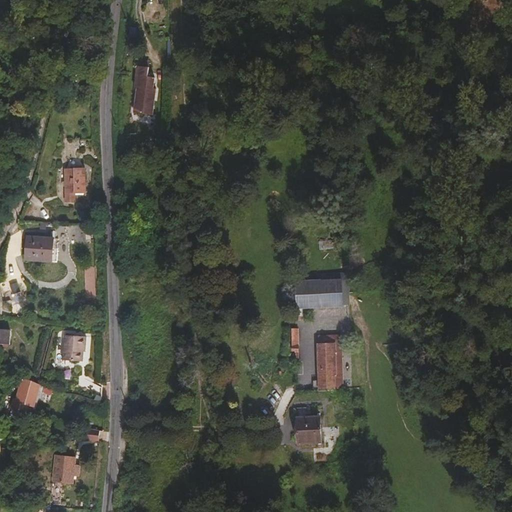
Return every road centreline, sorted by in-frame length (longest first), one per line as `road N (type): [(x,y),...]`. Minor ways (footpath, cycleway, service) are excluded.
road 1 (tertiary): [(107,511),(116,381),(105,124),(117,0)]
road 2 (track): [(75,0),(0,243)]
